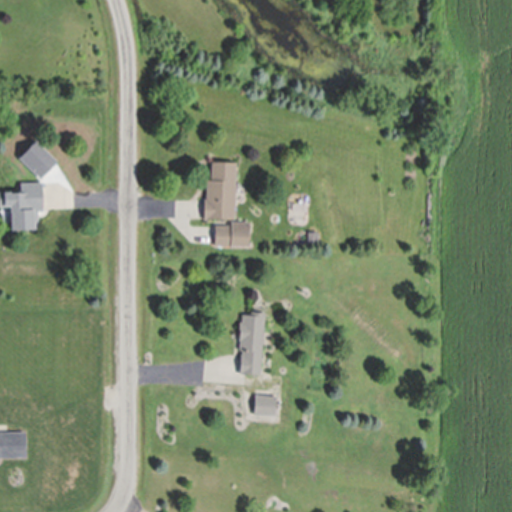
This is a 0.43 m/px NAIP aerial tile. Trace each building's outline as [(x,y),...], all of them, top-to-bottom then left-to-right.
[(206,194),(207,175),(211,175),(211,156),(236,157),(235,214),(208,214),(208,215),(204,215),(204,194),(206,194)] [(21,178),(42,178),(44,206),(38,207),(39,224),(34,225),(33,222),(12,223),(11,198),(7,199),(7,202),(0,202),(0,187),(4,187),(4,184),(11,184),(11,185),(21,184),(21,178)] [(215,221),(231,221),(231,217),(250,217),(250,223),(249,223),(249,241),(231,241),(231,242),(215,242),(215,221)] [(309,228),(318,228),(318,239),(309,239),(309,228)] [(240,372),(242,352),(243,348),(240,348),(240,338),(240,326),(240,320),(242,320),(243,312),(251,312),(251,309),(266,310),(261,372),(244,371),(244,372),(240,372)] [(256,393),(277,394),(276,414),(255,412),(256,393)] [(0,428),(26,428),(27,454),(0,454),(0,428)]
